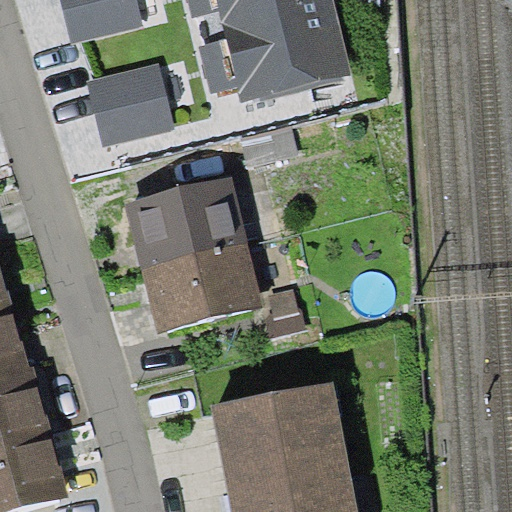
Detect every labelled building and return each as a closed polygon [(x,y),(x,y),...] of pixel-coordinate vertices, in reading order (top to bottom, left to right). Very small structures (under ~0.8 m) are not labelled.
[(136,0),(61,0),(72,43),(142,26),(136,0)] [(216,0),(187,0),(192,17),(219,10),(216,0)] [(216,0),(219,10),(222,22),(313,0),(216,0)] [(334,0),(313,0),(222,22),(225,39),(232,63),(237,86),(241,101),(352,74),(334,0)] [(232,63),(225,39),(198,45),(210,92),(237,86),(232,63)] [(159,64),(87,82),(103,146),(175,128),(159,64)] [(138,254),(142,269),(249,241),(232,176),(125,203),(138,254)] [(249,241),(142,269),(148,294),(158,333),(265,305),(249,241)] [(0,317),(15,314),(9,292),(0,259),(0,317)] [(293,288),(269,295),(275,315),(265,318),(271,339),(308,329),(302,308),(299,308),(293,288)] [(0,378),(30,370),(22,340),(15,314),(0,317),(0,378)] [(0,378),(0,451),(53,437),(49,423),(34,369),(30,370),(0,378)] [(358,511),(333,381),(210,405),(231,511),(358,511)] [(53,437),(0,451),(0,511),(10,511),(69,496),(58,454),(53,437)]
